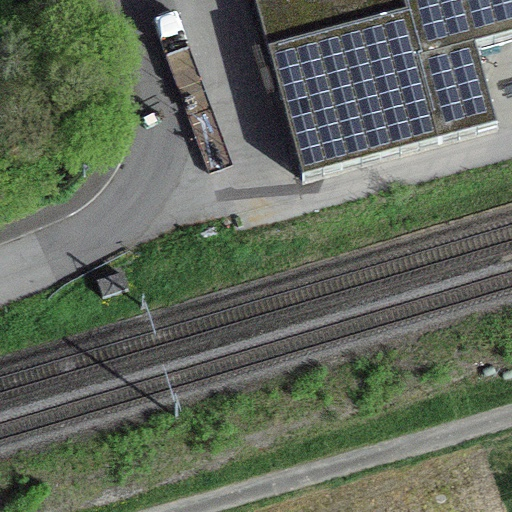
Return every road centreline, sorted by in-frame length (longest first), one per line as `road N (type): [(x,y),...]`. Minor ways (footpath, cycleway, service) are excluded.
road 1 (residential): [(0,271),(51,255),(103,223),(126,190),(139,102),(112,0)]
road 2 (track): [(188,511),(511,418)]
